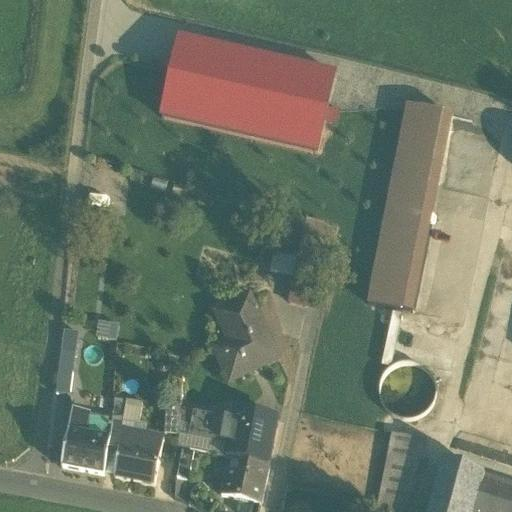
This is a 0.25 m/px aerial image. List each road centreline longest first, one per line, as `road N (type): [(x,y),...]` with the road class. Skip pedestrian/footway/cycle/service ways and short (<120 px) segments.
road 1 (track): [(32,490),(96,0)]
road 2 (residential): [(121,511),(0,483)]
